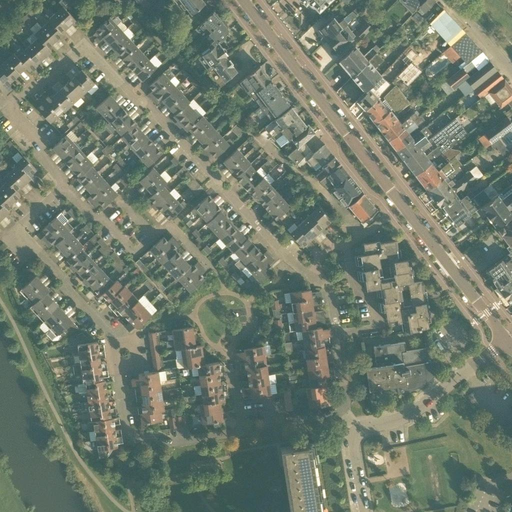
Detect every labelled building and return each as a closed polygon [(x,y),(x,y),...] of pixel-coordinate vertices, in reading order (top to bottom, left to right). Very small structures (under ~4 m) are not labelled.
[(205,3),(202,0),(180,0),(183,3),(180,5),(184,11),(187,8),(190,12),(185,19),(189,24),(195,17),(192,13),(196,11),(200,16),(209,9),(204,4),(205,3)] [(308,8),(312,11),(313,12),(314,12),(316,12),(317,11),(319,10),(329,0),(298,0),(299,0),(301,3),(305,3),(306,4),(308,2),(310,5),(308,7),(308,8)] [(425,0),(399,0),(399,1),(413,14),(419,8),(425,0)] [(436,2),(434,0),(425,0),(419,8),(425,13),(436,2)] [(63,6),(55,13),(68,28),(75,20),(63,6)] [(195,29),(191,34),(194,37),(198,32),(199,33),(203,30),(207,34),(221,22),(224,19),(222,17),(219,15),(217,13),(216,14),(214,10),(199,26),(195,29)] [(444,10),(429,24),(450,46),(465,32),(444,10)] [(328,40),(339,31),(338,31),(346,25),(348,24),(357,15),(354,11),(342,21),(337,15),(319,29),(318,31),(321,35),(323,34),(328,40),(327,40),(328,40)] [(48,20),(49,21),(61,34),(61,33),(62,34),(68,28),(55,13),(48,20)] [(103,38),(116,25),(113,21),(116,18),(113,15),(96,30),(103,38)] [(217,42),(220,40),(229,31),(227,27),(227,25),(226,23),(225,21),(224,19),(221,22),(207,34),(205,36),(214,45),(217,42)] [(54,41),(62,34),(61,33),(61,34),(49,21),(42,27),(54,41)] [(121,22),(117,26),(116,25),(103,38),(109,45),(123,32),(127,29),(121,22)] [(361,39),(372,28),(367,23),(356,34),(361,39)] [(339,31),(328,40),(336,50),(339,47),(341,49),(353,39),(352,39),(355,36),(346,25),(338,31),(339,31)] [(34,34),(38,38),(48,48),(54,41),(42,27),(34,34)] [(116,52),(130,39),(123,32),(109,45),(116,52)] [(482,52),(475,43),(465,32),(450,46),(443,53),(452,64),(460,57),(466,65),(471,61),(482,52)] [(51,51),(48,48),(38,38),(31,44),(44,58),(51,51)] [(122,59),(136,46),(130,39),(116,52),(122,59)] [(212,66),(213,65),(225,56),(227,55),(226,54),(226,53),(227,51),(225,48),(223,48),(222,49),(221,47),(217,42),(214,45),(210,49),(209,47),(204,51),(205,53),(203,55),(212,66)] [(37,65),(44,58),(31,44),(24,51),(37,65)] [(129,66),(143,54),(136,46),(122,59),(129,66)] [(367,62),(368,61),(377,53),(372,48),(364,56),(355,46),(339,61),(352,76),(367,62)] [(29,72),(37,65),(24,51),(17,57),(26,68),(29,72)] [(478,71),(490,61),(482,52),(471,61),(478,71)] [(14,53),(6,60),(19,74),(26,68),(17,57),(14,53)] [(135,73),(149,61),(143,54),(129,66),(135,73)] [(365,92),(381,76),(381,75),(380,76),(375,69),(385,60),(380,55),(371,64),(368,61),(367,62),(352,76),(365,92)] [(213,65),(224,80),(236,71),(225,56),(213,65)] [(0,67),(12,81),(19,74),(6,60),(0,66),(0,67)] [(142,81),(144,80),(156,68),(149,61),(135,73),(142,81)] [(470,77),(466,80),(474,89),(486,80),(497,71),(490,61),(478,71),(470,77)] [(411,62),(397,76),(407,86),(421,71),(411,62)] [(248,94),(255,89),(254,88),(268,77),(260,66),(239,82),(248,94)] [(0,82),(5,87),(12,81),(0,67),(0,82)] [(454,90),(466,80),(470,77),(463,68),(452,76),(446,80),(454,90)] [(74,77),(87,91),(94,84),(82,70),(74,77)] [(149,86),(155,93),(156,93),(170,81),(166,76),(169,73),(166,70),(149,86)] [(504,80),(497,71),(486,80),(474,89),(473,90),(481,100),(489,94),(488,93),(504,80)] [(365,110),(378,97),(381,94),(376,89),(385,80),(381,76),(365,92),(366,92),(357,101),(365,110)] [(74,77),(67,83),(80,97),(87,91),(74,77)] [(280,92),(268,77),(254,88),(255,89),(257,91),(250,96),(251,98),(253,97),(261,107),(280,92)] [(507,103),(511,98),(511,89),(504,80),(488,93),(489,94),(500,108),(507,103)] [(162,101),(176,88),(170,81),(156,93),(162,101)] [(73,104),(80,97),(67,83),(60,90),(73,104)] [(176,88),(162,101),(166,104),(169,108),(183,95),(188,90),(181,83),(176,88)] [(410,103),(406,98),(396,85),(383,97),(385,99),(382,102),(378,97),(365,110),(382,131),(397,119),(394,115),(410,103)] [(65,111),(73,104),(60,90),(53,96),(65,109),(64,110),(65,111)] [(280,92),(261,107),(255,112),(260,118),(266,113),(270,119),(289,104),(280,92)] [(52,95),(45,102),(57,116),(64,110),(65,109),(53,96),(52,95)] [(96,108),(103,115),(117,102),(110,95),(96,108)] [(188,104),(190,102),(183,95),(169,108),(175,114),(176,115),(188,104)] [(53,120),(57,116),(45,102),(37,109),(53,126),(56,123),(53,120)] [(103,115),(109,122),(123,109),(117,102),(103,115)] [(194,111),(188,104),(176,115),(175,114),(173,116),(178,121),(175,123),(178,126),(194,111)] [(265,131),(261,134),(267,140),(298,116),(296,113),(297,113),(297,111),(295,108),(293,108),(292,109),(292,108),(266,128),(267,129),(265,131)] [(127,113),(123,109),(109,122),(116,129),(130,117),(127,113)] [(201,118),(200,117),(194,111),(178,126),(180,128),(183,126),(187,131),(189,129),(201,118)] [(389,141),(418,118),(414,113),(401,123),(397,119),(382,131),(389,141)] [(396,150),(411,137),(408,133),(425,120),(421,115),(418,118),(389,141),(396,150)] [(189,129),(192,133),(195,136),(209,123),(202,116),(200,117),(201,118),(189,129)] [(267,140),(277,147),(278,148),(291,138),(306,126),(303,121),(304,120),(304,119),(304,118),(303,118),(302,117),(301,116),(300,116),(299,116),(298,116),(267,140)] [(116,129),(122,136),(135,125),(136,125),(137,124),(130,117),(116,129)] [(492,144),(511,128),(511,123),(507,117),(484,135),(492,144)] [(70,129),(77,122),(74,119),(67,125),(70,129)] [(461,139),(467,134),(455,119),(433,136),(428,140),(403,159),(415,174),(431,163),(436,158),(461,139)] [(195,136),(202,143),(216,130),(209,123),(195,136)] [(142,132),(136,125),(135,125),(122,136),(121,137),(128,145),(142,132)] [(306,126),(291,138),(297,147),(287,155),(297,163),(311,150),(304,142),(315,133),(308,125),(306,126)] [(428,140),(433,136),(426,126),(411,137),(396,150),(403,159),(428,140)] [(202,143),(208,150),(222,138),(216,130),(202,143)] [(59,155),(73,143),(78,139),(71,131),(52,148),(59,155)] [(148,139),(145,135),(142,132),(128,145),(135,152),(148,139)] [(215,158),(218,156),(232,142),(230,139),(226,142),(222,138),(208,150),(211,154),(215,158)] [(155,146),(152,142),(148,139),(135,152),(141,159),(155,146)] [(66,163),(80,150),(73,143),(59,155),(66,163)] [(296,164),(309,175),(310,176),(311,175),(334,156),(325,145),(313,154),(311,150),(297,163),(296,164)] [(162,153),(158,149),(155,146),(141,159),(145,163),(142,166),(145,169),(162,153)] [(244,156),(237,149),(223,162),(230,169),(244,156)] [(72,170),(86,157),(80,150),(66,163),(72,170)] [(422,183),(455,157),(455,156),(453,158),(449,154),(439,162),(436,158),(431,163),(415,174),(422,183)] [(29,177),(32,174),(36,170),(24,156),(16,163),(17,165),(18,165),(29,177)] [(230,169),(236,176),(237,176),(249,164),(250,165),(251,164),(244,156),(230,169)] [(334,156),(311,175),(316,180),(319,179),(326,174),(327,175),(340,164),(334,156)] [(91,166),(93,164),(86,157),(72,170),(79,176),(79,177),(91,166)] [(427,190),(459,167),(462,164),(455,157),(422,183),(427,190)] [(256,172),(250,165),(249,164),(237,176),(236,176),(235,177),(242,184),(256,172)] [(348,173),(340,164),(327,175),(326,174),(319,179),(328,190),(330,188),(336,183),(348,173)] [(18,165),(17,165),(11,171),(24,185),(31,178),(29,177),(18,165)] [(97,173),(91,166),(79,177),(79,176),(77,178),(84,185),(97,173)] [(190,174),(187,171),(183,167),(176,173),(180,178),(184,175),(186,177),(190,174)] [(463,190),(476,180),(469,171),(465,175),(459,167),(427,190),(441,207),(463,190)] [(160,175),(153,168),(139,181),(146,188),(160,175)] [(16,192),(17,191),(24,185),(11,171),(3,178),(7,182),(16,192)] [(262,179),(262,178),(256,172),(242,184),(249,192),(250,191),(262,179)] [(84,185),(90,193),(104,180),(97,173),(84,185)] [(336,183),(343,193),(356,183),(348,173),(336,183)] [(167,183),(160,175),(146,188),(152,195),(153,195),(163,186),(167,183)] [(263,177),(262,178),(262,179),(250,191),(256,198),(270,185),(263,177)] [(90,193),(97,200),(111,187),(104,180),(90,193)] [(20,195),(17,191),(16,192),(7,182),(0,188),(13,202),(20,195)] [(343,193),(351,202),(363,192),(356,183),(343,193)] [(491,200),(498,194),(491,184),(483,190),(483,189),(447,216),(455,226),(477,210),(477,207),(476,205),(473,204),(487,194),(491,200)] [(511,184),(503,190),(498,194),(491,200),(481,207),(481,208),(481,207),(487,214),(486,215),(488,218),(511,199),(511,184)] [(256,198),(263,205),(277,192),(270,185),(256,198)] [(169,193),(163,186),(153,195),(152,195),(149,198),(153,203),(151,205),(153,208),(169,193)] [(203,189),(200,186),(193,192),(196,195),(203,189)] [(483,189),(480,186),(471,192),(471,191),(466,194),(463,190),(441,207),(447,216),(483,189)] [(115,191),(111,187),(97,200),(104,207),(121,191),(118,188),(115,191)] [(0,202),(6,209),(6,208),(13,202),(0,188),(0,202)] [(263,205),(269,212),(283,199),(277,192),(263,205)] [(373,213),(377,209),(376,208),(376,209),(376,208),(363,193),(363,192),(351,202),(348,204),(353,210),(350,212),(355,218),(358,216),(362,220),(362,221),(362,222),(362,221),(363,221),(367,227),(368,227),(369,227),(379,220),(373,213)] [(162,213),(176,200),(169,193),(153,208),(156,210),(158,208),(162,213)] [(193,214),(194,215),(197,212),(201,216),(215,203),(208,196),(191,212),(193,214)] [(276,219),(278,217),(281,215),(290,207),(283,199),(269,212),(276,219)] [(511,199),(488,218),(490,221),(491,220),(496,227),(496,228),(511,215),(511,199)] [(162,213),(169,220),(171,219),(186,204),(183,201),(180,204),(176,200),(162,213)] [(9,212),(6,208),(6,209),(0,202),(0,216),(2,219),(9,212)] [(207,223),(208,223),(221,211),(222,210),(215,203),(201,216),(207,223)] [(332,221),(331,220),(319,207),(312,214),(324,227),(332,221)] [(227,218),(221,211),(208,223),(207,223),(206,223),(213,231),(227,218)] [(42,230),(49,237),(49,238),(63,225),(68,221),(61,213),(42,230)] [(317,234),(324,227),(312,214),(304,220),(317,234)] [(234,225),(227,218),(213,231),(220,238),(234,225)] [(511,219),(501,227),(502,227),(498,229),(501,233),(501,234),(501,233),(502,234),(501,234),(501,236),(502,237),(504,238),(504,237),(510,245),(511,243),(511,219)] [(310,241),(317,234),(304,220),(297,227),(310,241)] [(70,232),(63,225),(49,238),(56,245),(70,232)] [(226,245),(240,232),(234,225),(220,238),(226,245)] [(303,247),(310,241),(297,227),(290,234),(303,247)] [(70,232),(56,245),(62,252),(76,239),(70,232)] [(233,253),(234,252),(247,240),(246,239),(240,232),(226,245),(233,253)] [(156,257),(170,245),(163,237),(149,250),(156,257)] [(254,246),(251,242),(248,238),(246,239),(247,240),(234,252),(241,258),(254,246)] [(62,252),(68,258),(69,259),(81,248),(83,246),(76,239),(62,252)] [(374,288),(386,286),(389,301),(390,301),(392,313),(396,312),(397,319),(397,323),(401,323),(403,331),(403,332),(422,329),(427,328),(429,328),(428,323),(431,323),(431,321),(430,314),(428,302),(428,301),(427,295),(426,294),(426,292),(426,291),(424,292),(423,287),(423,285),(422,282),(422,280),(418,281),(414,281),(413,275),(412,270),(412,268),(411,263),(411,261),(411,259),(409,259),(408,259),(407,259),(406,260),(402,260),(398,261),(397,250),(398,250),(398,249),(397,241),(380,243),(380,242),(380,241),(379,241),(376,242),(361,244),(362,249),(363,255),(363,256),(365,255),(369,279),(375,278),(375,280),(373,280),(374,288)] [(177,252),(175,250),(170,245),(156,257),(163,265),(177,252)] [(247,265),(247,266),(260,254),(261,253),(254,246),(241,258),(247,265)] [(87,255),(81,248),(69,259),(68,258),(67,260),(71,265),(69,267),(71,270),(87,255)] [(511,264),(511,251),(501,259),(486,271),(492,279),(511,264)] [(163,265),(169,272),(183,259),(177,252),(163,265)] [(246,266),(253,274),(266,261),(260,254),(247,266),(247,265),(246,266)] [(80,275),(94,262),(87,255),(71,270),(74,273),(76,270),(80,275)] [(189,266),(183,259),(169,272),(176,279),(177,278),(190,266),(189,266)] [(253,281),(256,284),(273,269),(266,261),(253,274),(256,278),(253,281)] [(84,284),(101,269),(94,262),(80,275),(84,279),(82,281),(84,284)] [(497,287),(511,276),(511,264),(492,279),(497,287)] [(177,278),(183,285),(197,272),(190,265),(189,266),(190,266),(177,278)] [(93,289),(107,276),(101,269),(84,284),(87,287),(89,285),(93,289)] [(204,280),(197,272),(183,285),(190,292),(204,280)] [(43,283),(37,278),(36,276),(19,291),(26,298),(43,283)] [(107,276),(93,289),(97,293),(95,296),(98,299),(102,294),(104,292),(114,283),(113,283),(107,276)] [(511,276),(497,287),(510,304),(511,302),(511,276)] [(102,294),(108,301),(109,301),(123,288),(123,287),(117,280),(113,283),(114,283),(104,292),(102,294)] [(49,291),(45,286),(43,283),(26,298),(33,305),(46,293),(47,293),(49,291)] [(111,300),(117,306),(116,308),(132,293),(125,286),(123,287),(123,288),(109,301),(111,300)] [(312,300),(311,293),(310,290),(290,293),(291,303),(312,300)] [(53,300),(47,293),(46,293),(33,305),(30,308),(37,315),(53,300)] [(122,315),(138,300),(132,293),(116,308),(121,313),(122,315)] [(37,315),(43,322),(59,307),(53,300),(37,315)] [(130,321),(145,307),(138,300),(122,315),(123,315),(124,314),(130,321)] [(313,309),(313,306),(312,300),(291,303),(293,312),(313,309)] [(66,314),(63,311),(59,307),(43,322),(50,329),(66,314)] [(137,328),(152,315),(145,307),(130,321),(124,326),(129,332),(135,326),(137,328)] [(315,319),(314,312),(313,309),(293,312),(294,322),(315,319)] [(73,322),(66,314),(50,329),(57,337),(60,334),(63,337),(73,333),(78,328),(73,322)] [(296,332),(302,331),(316,328),(315,326),(316,326),(315,319),(294,322),(296,332)] [(174,340),(194,337),(192,327),(172,330),(174,340)] [(302,331),(303,340),(323,337),(331,336),(329,329),(322,330),(321,327),(316,328),(302,331)] [(85,332),(73,334),(75,344),(87,341),(85,332)] [(159,337),(156,337),(155,333),(148,334),(150,344),(160,342),(159,337)] [(194,337),(174,340),(175,350),(181,349),(195,347),(195,346),(194,337)] [(323,337),(303,340),(304,350),(324,347),(323,337)] [(78,345),(79,355),(99,352),(97,342),(78,345)] [(151,353),(158,352),(157,348),(160,348),(160,342),(150,344),(151,353)] [(416,383),(411,350),(406,351),(404,342),(385,345),(387,357),(389,357),(390,364),(393,386),(405,385),(406,388),(417,387),(416,383)] [(181,349),(182,358),(203,355),(201,345),(195,346),(195,347),(181,349)] [(373,347),(377,366),(374,367),(371,351),(364,352),(370,390),(377,389),(378,391),(382,390),(381,388),(393,386),(390,364),(389,357),(387,357),(385,345),(373,347)] [(244,359),(265,355),(263,346),(244,349),(244,352),(236,353),(237,360),(244,359)] [(304,350),(306,359),(326,356),(324,347),(304,350)] [(430,363),(427,348),(427,347),(411,350),(416,383),(427,381),(432,378),(436,373),(438,371),(438,368),(437,365),(435,363),(431,362),(430,363)] [(81,364),(100,361),(99,352),(79,355),(81,364)] [(153,363),(162,361),(162,356),(159,356),(158,352),(151,353),(153,363)] [(203,355),(182,358),(184,369),(198,367),(198,366),(204,365),(203,355)] [(245,368),(266,365),(265,355),(244,359),(245,368)] [(326,356),(306,359),(307,369),(327,366),(326,356)] [(81,364),(82,374),(101,371),(100,361),(81,364)] [(154,372),(158,372),(161,371),(160,367),(163,367),(162,361),(153,363),(154,372)] [(198,367),(199,375),(220,372),(219,362),(204,365),(198,366),(198,367)] [(248,378),(268,375),(266,365),(245,368),(245,369),(247,369),(248,378)] [(327,366),(307,369),(309,379),(329,375),(328,375),(327,366)] [(101,371),(82,374),(84,384),(85,383),(105,380),(103,380),(101,371)] [(154,372),(138,375),(139,378),(131,379),(132,386),(140,385),(160,381),(158,372),(154,372)] [(220,372),(199,375),(201,385),(220,382),(218,373),(220,373),(220,372)] [(296,372),(288,373),(289,380),(297,379),(296,372)] [(250,387),(269,385),(268,375),(248,378),(250,387)] [(329,375),(309,379),(310,388),(327,385),(327,386),(331,385),(329,375)] [(85,383),(87,393),(106,390),(105,380),(85,383)] [(140,385),(141,394),(161,391),(160,381),(140,385)] [(220,382),(201,385),(202,395),(223,391),(221,391),(220,382)] [(271,394),(269,385),(250,387),(242,388),(243,395),(251,394),(251,397),(271,394)] [(306,388),(307,388),(308,398),(328,395),(327,386),(327,385),(310,388),(306,388)] [(106,390),(87,393),(88,402),(108,399),(106,390)] [(141,404),(162,401),(161,391),(141,394),(143,403),(141,404)] [(203,405),(220,402),(224,401),(223,391),(202,395),(203,404),(203,405)] [(292,401),(291,395),(290,391),(283,392),(284,396),(285,402),(292,401)] [(330,405),(329,398),(328,395),(308,398),(310,408),(330,405)] [(108,399),(88,402),(90,412),(109,409),(108,399)] [(143,413),(147,413),(160,411),(164,411),(162,401),(141,404),(143,413)] [(293,410),(292,406),(292,401),(285,402),(286,411),(293,410)] [(201,415),(221,412),(220,402),(203,405),(203,404),(199,405),(201,415)] [(111,418),(109,409),(90,412),(91,422),(93,422),(93,421),(113,418),(111,418)] [(140,414),(141,424),(162,421),(160,411),(147,413),(143,413),(140,414)] [(202,424),(222,421),(223,421),(221,412),(201,415),(202,424)] [(93,421),(93,422),(95,431),(114,428),(113,418),(93,421)] [(114,428),(95,431),(96,440),(116,437),(114,428)] [(116,437),(96,440),(98,451),(117,447),(116,437)] [(321,511),(311,443),(280,448),(289,511),(321,511)]
